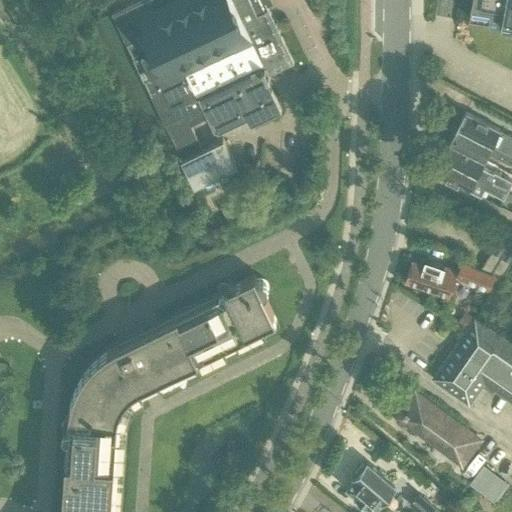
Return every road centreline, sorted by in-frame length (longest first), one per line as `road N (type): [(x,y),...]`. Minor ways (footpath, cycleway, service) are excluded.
road 1 (secondary): [(275,511),(328,408),(375,276),(392,187),(396,87)]
road 2 (unclassified): [(396,87),(337,86),(295,0)]
road 3 (unknown): [(393,168),(511,234)]
